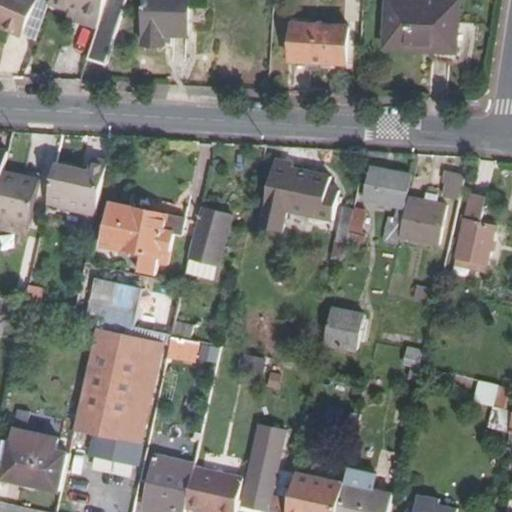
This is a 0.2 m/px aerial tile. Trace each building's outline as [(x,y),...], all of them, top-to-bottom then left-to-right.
[(34,0),(0,0),(0,22),(23,31),(34,0)] [(96,31),(105,0),(49,0),(48,7),(51,8),(67,13),(77,17),(74,24),(96,31)] [(105,0),(96,31),(87,59),(107,64),(127,0),(105,0)] [(187,38),(188,0),(144,0),(142,41),(146,43),(147,47),(149,48),(160,48),(164,43),(165,37),(187,38)] [(388,0),(387,48),(456,52),(458,1),(436,0),(388,0)] [(64,21),(74,24),(77,17),(67,13),(64,21)] [(292,60),(319,61),(347,62),(349,26),(293,23),(292,60)] [(319,61),(292,60),(291,69),(319,69),(319,61)] [(0,184),(3,184),(5,171),(10,150),(0,150),(0,184)] [(335,200),(326,198),(330,179),(290,170),(292,161),(279,158),(263,228),(283,233),(287,211),(331,221),(335,200)] [(90,174),(79,172),(58,167),(49,205),(98,216),(109,163),(93,160),(91,169),(90,174)] [(367,202),(405,210),(412,177),(374,169),(367,202)] [(0,195),(0,217),(30,224),(34,225),(38,207),(32,206),(34,198),(40,199),(44,180),(5,171),(3,184),(0,195)] [(449,199),(461,201),(466,177),(448,173),(445,185),(451,187),(449,199)] [(487,198),(471,195),(455,263),(487,271),(497,226),(481,221),(487,198)] [(410,198),(401,236),(441,245),(448,208),(410,198)] [(103,247),(141,255),(137,273),(155,277),(158,266),(168,268),(175,234),(182,235),(186,222),(113,205),(103,247)] [(203,205),(196,239),(219,244),(221,236),(229,237),(234,211),(203,205)] [(335,259),(345,261),(355,213),(345,211),(335,259)] [(0,217),(0,228),(27,234),(30,224),(0,217)] [(165,345),(172,346),(175,336),(183,299),(97,280),(89,317),(99,319),(101,319),(84,395),(82,403),(76,428),(100,434),(96,453),(139,463),(165,345)] [(28,303),(39,306),(43,288),(32,286),(28,303)] [(0,333),(8,334),(10,299),(0,297),(0,333)] [(366,318),(334,310),(326,347),(358,354),(366,318)] [(89,317),(80,315),(76,329),(96,333),(99,319),(89,317)] [(385,345),(379,373),(402,379),(403,373),(415,377),(421,355),(385,345)] [(70,400),(82,403),(84,395),(72,392),(70,400)] [(18,480),(41,485),(62,490),(71,454),(58,451),(60,440),(14,429),(11,441),(5,440),(1,458),(9,460),(4,477),(18,480)] [(275,511),(289,511),(293,498),(271,493),(281,447),(278,446),(281,433),(261,429),(244,505),(276,511),(275,511)] [(78,436),(75,449),(87,452),(90,439),(78,436)] [(188,511),(190,507),(198,467),(199,464),(159,456),(147,508),(165,511),(188,511)] [(350,470),(346,485),(340,511),(391,511),(396,493),(375,488),(379,470),(351,464),(350,470)] [(190,507),(205,511),(211,511),(237,511),(245,477),(198,467),(190,507)] [(313,478),(298,475),(293,498),(289,511),(340,511),(346,485),(313,478)] [(40,493),(41,485),(18,480),(16,487),(40,493)]
